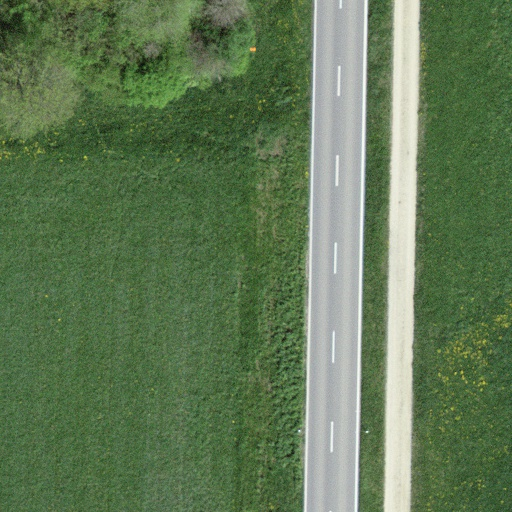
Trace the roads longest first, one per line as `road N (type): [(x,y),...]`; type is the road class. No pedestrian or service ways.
road 1 (track): [(393,511),(406,0)]
road 2 (tertiary): [(342,0),(334,511)]
